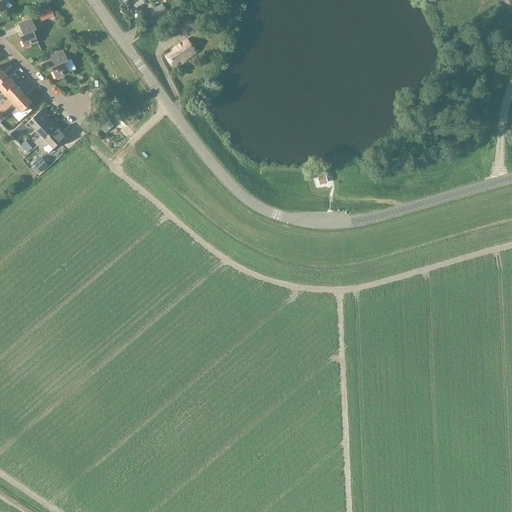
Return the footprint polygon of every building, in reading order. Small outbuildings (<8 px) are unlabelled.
[(161,4),(145,15),(150,24),(167,14),(161,4)] [(41,22),(54,16),(49,6),(36,12),(41,22)] [(177,26),(183,35),(194,27),(193,25),(199,21),(195,14),(177,26)] [(31,20),(18,26),(23,35),(19,37),(24,49),(38,42),(33,31),(36,30),(31,20)] [(173,52),(165,57),(171,67),(180,61),(181,63),(196,54),(187,40),(172,50),(173,52)] [(63,51),(50,56),(54,67),(50,68),(55,80),(69,74),(65,63),(68,62),(63,51)] [(0,90),(4,95),(14,85),(6,76),(0,81),(0,90)] [(6,99),(0,105),(0,114),(23,94),(14,85),(4,95),(3,95),(6,99)] [(31,103),(23,94),(0,114),(0,117),(3,121),(16,108),(20,113),(31,103)] [(31,126),(36,131),(50,119),(41,109),(24,125),(22,123),(9,134),(14,139),(23,130),(25,132),(31,126)] [(113,115),(108,120),(126,137),(131,132),(113,115)] [(34,142),(37,146),(58,128),(50,119),(36,131),(41,137),(34,142)] [(107,120),(97,125),(102,135),(112,129),(107,120)] [(66,137),(58,128),(37,146),(41,150),(47,144),(52,149),(66,137)] [(25,141),(20,146),(26,153),(31,148),(25,141)] [(36,168),(40,172),(48,165),(40,157),(32,164),(36,168)] [(325,176),(317,178),(319,185),(327,182),(325,176)]
